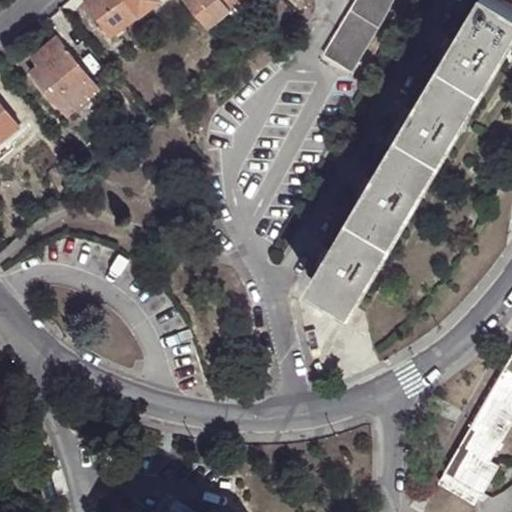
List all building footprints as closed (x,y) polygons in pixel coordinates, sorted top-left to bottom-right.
[(92,0),(115,31),(157,0),(92,0)] [(187,0),(209,26),(234,6),(230,2),(232,0),(187,0)] [(295,8),(286,0),(275,0),(267,8),(279,21),(295,8)] [(511,40),(511,3),(506,0),(478,0),(435,73),(396,139),(359,203),(313,280),(355,305),(511,40)] [(356,0),(324,54),(353,70),(386,16),(394,0),(356,0)] [(71,115),(104,87),(59,35),(34,56),(41,63),(33,70),(71,115)] [(0,145),(9,138),(23,126),(0,98),(0,145)] [(9,138),(0,145),(0,158),(15,145),(9,138)] [(511,361),(448,472),(483,494),(498,465),(491,461),(511,424),(511,361)]
